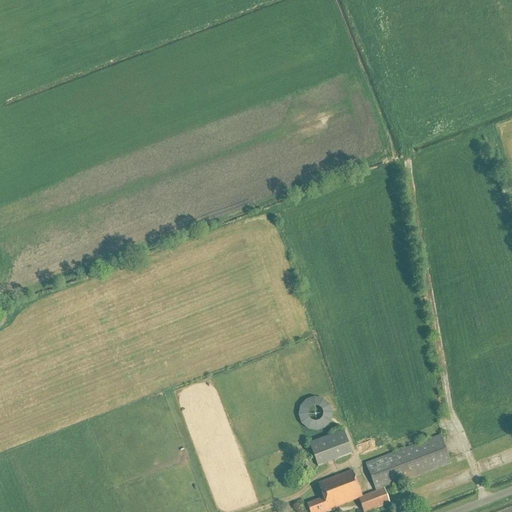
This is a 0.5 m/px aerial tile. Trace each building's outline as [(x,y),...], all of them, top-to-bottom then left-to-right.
[(307,400),(301,407),(299,415),(301,424),(308,430),(316,432),(325,429),(331,422),(333,414),(330,406),(323,400),(315,398),(307,400)] [(342,432),(308,445),(317,467),(351,455),(342,432)] [(398,484),(412,479),(450,464),(440,436),(388,456),(398,484)] [(398,484),(388,456),(365,465),(376,492),(362,498),(352,472),(317,485),(322,499),(307,505),(309,511),(327,511),(328,511),(358,500),(362,511),(369,511),(389,504),(384,490),(398,484)] [(308,463),(301,466),(306,477),(313,474),(308,463)]
